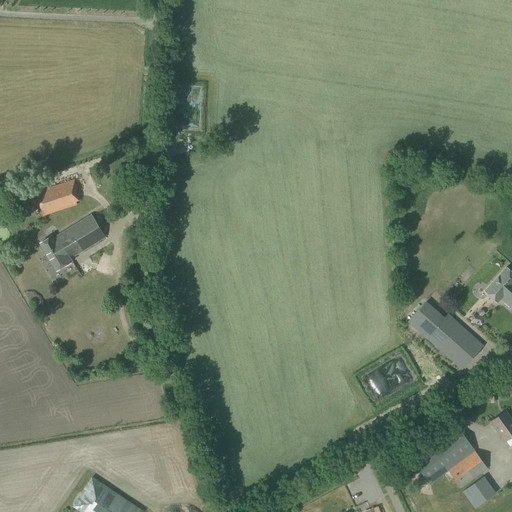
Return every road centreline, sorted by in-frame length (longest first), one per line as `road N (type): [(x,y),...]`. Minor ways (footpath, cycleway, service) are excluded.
road 1 (unclassified): [(211,511),(151,278),(146,155),(157,0)]
road 2 (unclassified): [(251,511),(511,368)]
